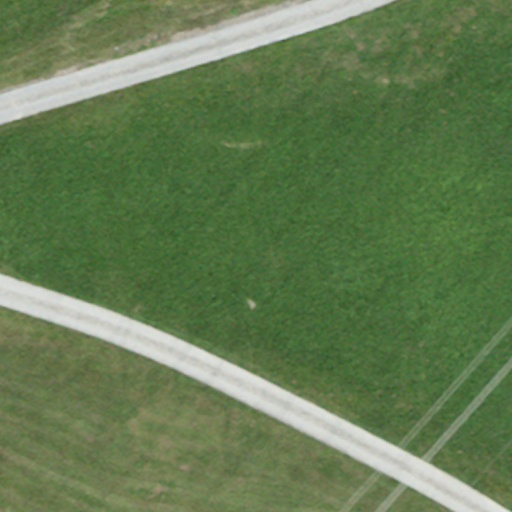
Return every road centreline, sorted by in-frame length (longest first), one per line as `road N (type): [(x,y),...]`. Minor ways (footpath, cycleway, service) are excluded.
road 1 (residential): [(0,297),(149,340),(480,511)]
road 2 (residential): [(397,0),(0,120)]
